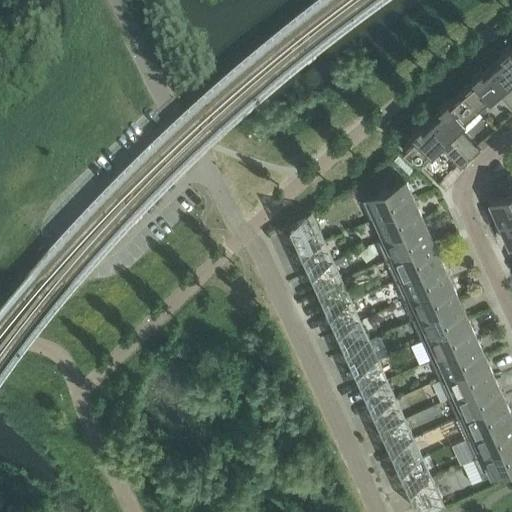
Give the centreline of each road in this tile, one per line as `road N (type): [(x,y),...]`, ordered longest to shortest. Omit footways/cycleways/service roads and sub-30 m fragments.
road 1 (residential): [(377,511),(247,232)]
road 2 (unclassified): [(247,232),(117,0)]
road 3 (residential): [(511,139),(465,181),(460,196),(511,310)]
